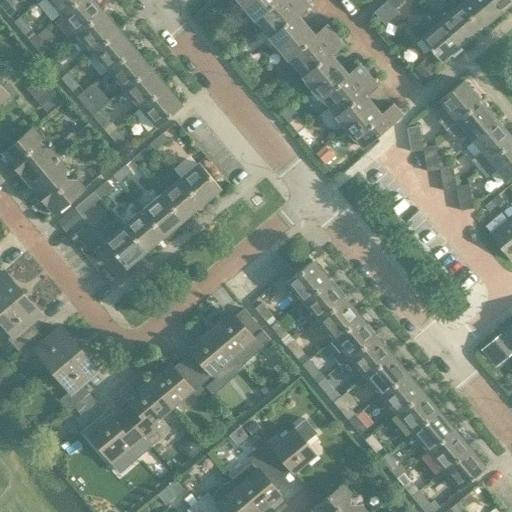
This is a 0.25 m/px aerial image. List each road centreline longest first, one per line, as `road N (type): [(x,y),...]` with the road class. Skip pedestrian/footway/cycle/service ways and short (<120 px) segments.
road 1 (residential): [(0,204),(126,354),(309,196)]
road 2 (residential): [(309,196),(155,9)]
road 3 (residential): [(442,353),(309,196)]
road 4 (residential): [(377,145),(509,297)]
road 5 (residential): [(421,100),(336,0)]
